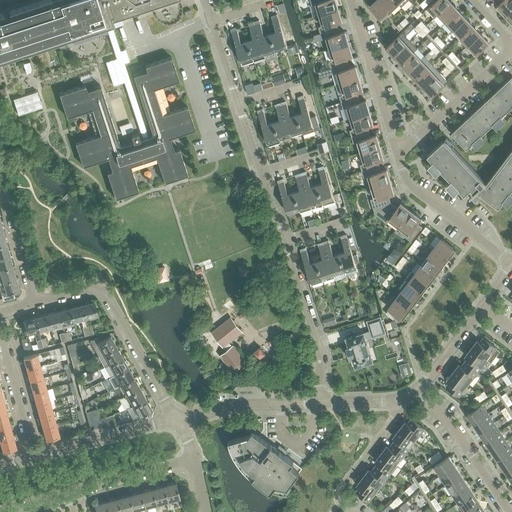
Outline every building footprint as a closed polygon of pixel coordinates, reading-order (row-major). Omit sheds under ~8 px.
[(34,0),(0,11),(0,58),(105,24),(116,58),(105,62),(113,85),(124,82),(142,138),(148,136),(124,63),(129,61),(125,49),(120,51),(111,23),(113,22),(121,19),(179,0),(34,0)] [(315,3),(319,14),(338,8),(335,0),(310,0),(312,4),(315,3)] [(382,18),(390,11),(380,0),(375,0),(370,5),(382,18)] [(395,0),(380,0),(390,11),(398,3),(395,0)] [(435,0),(426,10),(433,18),(451,2),(449,0),(435,0)] [(511,0),(501,0),(496,5),(504,15),(511,7),(511,0)] [(440,26),(445,22),(458,9),(451,2),(433,18),(433,19),(440,26)] [(282,3),(277,5),(279,14),(287,11),(284,3),(282,3)] [(318,26),(320,32),(335,28),(333,23),(342,20),(338,8),(319,14),(322,25),(318,26)] [(417,9),(413,13),(416,17),(421,13),(417,9)] [(445,22),(452,30),(466,17),(458,9),(445,22)] [(276,30),(270,32),(276,50),(287,46),(288,46),(287,45),(277,14),(271,16),(276,30)] [(405,17),(401,22),(404,25),(409,21),(405,17)] [(452,30),(460,38),(473,25),(466,17),(452,30)] [(121,19),(113,22),(114,27),(123,25),(121,19)] [(259,19),(254,21),(265,54),(266,57),(267,60),(278,57),(276,50),(270,32),(264,34),(259,19)] [(417,24),(422,29),(426,25),(421,20),(417,24)] [(253,38),(247,39),(254,60),(266,57),(265,54),(254,21),(248,23),(253,38)] [(399,30),(404,25),(401,22),(396,26),(399,30)] [(413,27),(418,32),(422,29),(417,24),(413,27)] [(460,38),(467,45),(480,33),(473,25),(460,38)] [(237,27),(231,29),(242,64),(254,60),(247,39),(241,41),(237,27)] [(326,38),(329,49),(349,43),(345,31),(336,33),(335,28),(320,32),(322,39),(326,38)] [(385,47),(393,55),(409,40),(402,32),(385,47)] [(488,41),(480,33),(467,45),(475,54),(488,41)] [(433,38),(438,43),(442,40),(437,35),(433,38)] [(393,55),(400,63),(417,48),(409,40),(393,55)] [(427,44),(432,49),(435,45),(431,41),(427,44)] [(288,46),(287,46),(289,54),(299,52),(296,42),(287,45),(288,46)] [(329,61),(331,67),(345,63),(344,57),(352,55),(349,43),(329,49),(332,60),(329,61)] [(440,50),(435,45),(432,49),(436,54),(440,50)] [(400,63),(408,71),(424,56),(417,48),(400,63)] [(448,54),(452,59),(456,55),(452,51),(448,54)] [(461,60),(456,55),(452,59),(457,64),(461,60)] [(408,71),(415,79),(432,64),(424,56),(408,71)] [(442,60),(446,65),(450,61),(446,56),(442,60)] [(133,141),(120,145),(100,86),(86,90),(85,85),(58,94),(66,117),(91,109),(100,134),(75,143),(82,166),(107,158),(111,170),(106,172),(115,198),(138,191),(130,165),(156,157),(164,182),(187,174),(178,148),(173,150),(169,137),(194,129),(187,106),(162,114),(153,88),(178,80),(171,57),(145,65),(146,70),(133,75),(152,135),(148,136),(142,138),(139,139),(137,133),(131,135),(133,141)] [(455,66),(450,61),(446,65),(451,69),(455,66)] [(29,62),(23,64),(26,74),(30,72),(31,68),(29,62)] [(336,72),(339,83),(359,77),(355,65),(347,68),(345,63),(331,67),(333,73),(336,72)] [(415,79),(422,87),(439,72),(432,64),(415,79)] [(303,65),(295,68),(298,77),(301,76),(306,75),(303,65)] [(430,95),(436,90),(447,80),(439,72),(422,87),(430,95)] [(283,73),(271,77),(272,80),(274,85),(286,81),(285,80),(284,74),(283,73)] [(90,74),(79,78),(81,83),(92,80),(90,74)] [(466,148),(511,105),(511,75),(451,132),(466,148)] [(339,95),(341,101),(355,97),(354,92),(363,89),(359,77),(339,83),(343,94),(339,95)] [(272,80),(261,84),(263,89),(274,85),(272,80)] [(248,94),(255,91),(252,82),(245,85),(248,94)] [(261,82),(254,84),(256,91),(263,89),(261,84),(261,82)] [(36,91),(13,99),(18,115),(42,107),(36,91)] [(302,111),(296,113),(302,131),(303,134),(315,130),(315,129),(319,127),(316,115),(311,117),(304,95),(298,97),(302,111)] [(346,107),(350,118),(369,112),(366,100),(357,102),(355,97),(341,101),(343,108),(346,107)] [(286,101),(280,103),(291,135),(302,131),(296,113),(291,115),(286,101)] [(279,119),(274,120),(280,138),(291,135),(280,103),(275,104),(279,119)] [(263,108),(257,110),(269,145),(281,141),(280,138),(274,120),(268,122),(263,108)] [(349,130),(351,136),(366,132),(364,126),(373,124),(369,112),(350,118),(353,129),(349,130)] [(130,122),(119,126),(121,134),(133,130),(130,122)] [(357,141),(360,152),(380,146),(376,134),(367,137),(366,132),(351,136),(353,142),(357,141)] [(498,206),(511,187),(511,151),(486,185),(443,139),(427,155),(464,194),(467,191),(475,200),(481,193),(498,206)] [(360,164),(362,170),(376,166),(375,161),(383,158),(380,146),(360,152),(363,163),(360,164)] [(323,182),(317,184),(324,204),(335,201),(324,165),(318,167),(323,182)] [(378,171),(376,166),(362,170),(364,177),(367,176),(371,187),(390,181),(386,169),(378,171)] [(306,171),(301,172),(312,205),(311,205),(312,208),(324,204),(317,184),(311,186),(306,171)] [(300,189),(294,191),(300,208),(311,205),(312,205),(301,172),(295,174),(300,189)] [(288,212),(300,208),(294,191),(289,192),(285,178),(278,180),(288,212)] [(370,199),(375,213),(388,204),(385,195),(394,192),(390,181),(371,187),(374,197),(370,199)] [(389,219),(398,226),(410,210),(400,202),(395,209),(388,204),(375,213),(387,222),(389,219)] [(420,217),(410,210),(398,226),(407,233),(405,236),(411,240),(420,228),(415,225),(420,217)] [(344,251),(339,253),(345,271),(347,270),(348,273),(358,270),(346,234),(340,236),(344,251)] [(416,238),(412,243),(417,247),(421,241),(416,238)] [(441,238),(434,247),(449,258),(455,249),(441,238)] [(328,240),(323,241),(334,277),(336,277),(335,274),(345,271),(339,253),(333,255),(328,240)] [(321,258),(316,260),(323,281),(334,277),(323,241),(317,243),(321,258)] [(413,252),(417,247),(412,243),(408,248),(413,252)] [(0,245),(0,258),(9,256),(6,244),(0,245)] [(313,284),(323,281),(316,260),(310,262),(306,247),(300,249),(310,282),(312,281),(313,284)] [(434,247),(428,255),(442,266),(449,258),(434,247)] [(394,248),(390,254),(396,259),(397,259),(402,254),(394,248)] [(387,257),(386,258),(392,263),(396,259),(390,254),(389,253),(387,257)] [(403,255),(399,260),(404,264),(408,259),(403,255)] [(428,255),(421,264),(435,275),(442,266),(428,255)] [(0,270),(13,268),(9,256),(0,258),(0,270)] [(400,269),(404,264),(399,260),(395,266),(400,269)] [(418,262),(412,270),(429,283),(435,275),(421,264),(418,262)] [(164,266),(155,268),(158,282),(168,280),(164,266)] [(0,282),(16,279),(13,268),(0,270),(0,273),(1,277),(0,277),(0,282)] [(412,270),(405,279),(422,292),(429,283),(412,270)] [(390,273),(386,278),(391,281),(394,276),(390,273)] [(386,287),(391,281),(386,278),(382,283),(386,287)] [(19,290),(16,279),(0,282),(0,291),(1,295),(5,293),(6,294),(19,290)] [(399,287),(401,290),(416,300),(422,292),(405,279),(399,287)] [(401,290),(395,298),(409,309),(416,300),(401,290)] [(402,318),(409,309),(395,298),(388,307),(390,308),(386,313),(394,319),(398,314),(402,318)] [(93,302),(81,305),(85,319),(96,316),(93,302)] [(81,305),(69,308),(73,322),(85,319),(81,305)] [(69,308),(58,311),(61,325),(73,322),(69,308)] [(58,311),(46,314),(50,328),(61,325),(58,311)] [(46,314),(35,317),(38,331),(50,328),(46,314)] [(334,315),(323,319),(325,326),(336,322),(334,315)] [(347,336),(347,337),(350,345),(348,346),(351,356),(353,355),(356,364),(373,359),(366,337),(386,331),(381,315),(368,319),(371,329),(347,336)] [(27,334),(34,332),(38,348),(43,347),(40,339),(38,331),(35,317),(23,321),(27,334)] [(223,347),(224,347),(226,350),(220,356),(232,371),(245,361),(233,346),(232,346),(229,343),(242,332),(233,320),(214,335),(223,347)] [(89,340),(97,353),(114,343),(110,335),(109,336),(101,341),(98,337),(89,340)] [(274,337),(268,342),(272,347),(278,342),(274,337)] [(476,340),(470,347),(486,359),(490,362),(499,350),(495,347),(496,347),(484,338),(481,343),(476,340)] [(97,353),(103,364),(120,354),(114,343),(97,353)] [(260,346),(252,352),(258,359),(266,353),(260,346)] [(469,358),(466,362),(477,371),(486,359),(470,347),(465,355),(469,358)] [(23,358),(25,367),(39,364),(36,354),(23,358)] [(104,366),(108,374),(126,364),(120,354),(103,364),(104,366)] [(408,361),(399,364),(403,376),(412,373),(408,361)] [(458,364),(452,371),(468,383),(477,371),(466,362),(462,367),(458,364)] [(25,367),(29,379),(42,375),(39,364),(25,367)] [(115,374),(119,382),(132,375),(126,364),(108,374),(110,377),(115,374)] [(502,364),(497,367),(500,373),(506,369),(502,364)] [(495,376),(500,373),(497,367),(492,371),(495,376)] [(459,395),(468,383),(452,371),(447,379),(451,382),(447,387),(459,395)] [(29,379),(32,390),(45,386),(42,375),(29,379)] [(121,391),(123,394),(138,385),(132,375),(119,382),(121,385),(112,389),(115,394),(121,391)] [(119,399),(124,407),(144,396),(138,385),(123,394),(124,397),(119,399)] [(32,390),(35,402),(48,398),(45,386),(32,390)] [(483,390),(478,394),(482,399),(487,396),(483,390)] [(476,403),(482,399),(478,394),(473,397),(476,403)] [(150,406),(144,396),(124,407),(125,410),(132,405),(137,414),(150,406)] [(35,402),(38,413),(51,410),(48,398),(35,402)] [(466,413),(472,423),(487,413),(481,403),(466,413)] [(95,425),(101,424),(99,417),(96,407),(91,409),(95,425)] [(89,427),(95,425),(91,409),(84,410),(89,427)] [(144,413),(147,418),(151,416),(153,412),(151,409),(144,413)] [(0,411),(0,424),(9,422),(6,410),(0,411)] [(38,413),(42,425),(55,421),(51,410),(38,413)] [(472,423),(478,432),(493,422),(487,413),(472,423)] [(399,428),(414,440),(424,428),(412,419),(409,424),(404,421),(399,428)] [(58,433),(55,421),(42,425),(45,437),(58,433)] [(0,436),(12,434),(9,422),(0,424),(0,436)] [(478,432),(484,441),(499,431),(493,422),(478,432)] [(414,440),(399,428),(393,436),(397,439),(394,444),(405,452),(414,440)] [(484,441),(491,450),(505,440),(499,431),(484,441)] [(245,470),(252,475),(252,476),(270,490),(270,489),(282,492),(287,486),(302,466),(284,453),(286,450),(279,445),(277,448),(273,445),(272,446),(258,435),(255,433),(243,436),(228,440),(231,448),(234,456),(239,463),(245,470)] [(15,445),(12,434),(0,436),(0,441),(2,449),(15,445)] [(491,450),(497,459),(511,449),(505,440),(491,450)] [(405,452),(394,444),(390,448),(386,445),(380,452),(396,464),(405,452)] [(497,459),(503,468),(511,461),(511,449),(497,459)] [(438,451),(433,455),(436,460),(442,456),(438,451)] [(379,463),(376,467),(387,476),(396,464),(380,452),(375,460),(379,463)] [(431,463),(436,460),(433,455),(428,458),(431,463)] [(433,465),(440,475),(455,465),(448,455),(433,465)] [(511,461),(503,468),(509,477),(511,474),(511,461)] [(415,466),(418,472),(424,468),(420,463),(415,466)] [(440,475),(446,484),(461,474),(455,465),(440,475)] [(362,476),(378,488),(387,476),(376,467),(372,472),(368,469),(362,476)] [(446,484),(452,493),(467,483),(461,474),(446,484)] [(378,488),(362,476),(356,484),(361,487),(357,492),(369,501),(378,488)] [(419,481),(422,487),(427,483),(423,478),(419,481)] [(175,481),(162,484),(167,500),(165,500),(167,508),(181,504),(175,481)] [(430,489),(427,483),(422,487),(426,492),(430,489)] [(452,493),(458,502),(473,492),(467,483),(452,493)] [(158,502),(165,500),(167,500),(162,484),(151,487),(155,503),(154,503),(156,511),(160,509),(158,502)] [(405,489),(409,494),(414,489),(410,485),(405,489)] [(151,487),(139,490),(144,506),(142,506),(143,511),(151,511),(156,511),(154,503),(155,503),(151,487)] [(135,511),(134,509),(142,506),(144,506),(139,490),(128,493),(132,509),(130,510),(130,511),(135,511)] [(458,502),(464,511),(479,501),(473,492),(458,502)] [(128,493),(116,497),(120,511),(123,511),(130,510),(132,509),(128,493)] [(398,496),(393,500),(397,504),(402,500),(398,496)] [(431,499),(434,505),(439,501),(436,496),(431,499)] [(120,511),(116,497),(104,500),(107,511),(120,511)] [(107,511),(104,500),(93,503),(95,511),(107,511)] [(393,509),(397,504),(393,500),(389,504),(393,509)] [(403,511),(410,506),(405,501),(393,511),(403,511)] [(443,507),(439,501),(434,505),(438,510),(443,507)] [(464,511),(481,511),(485,510),(479,501),(464,511)]
